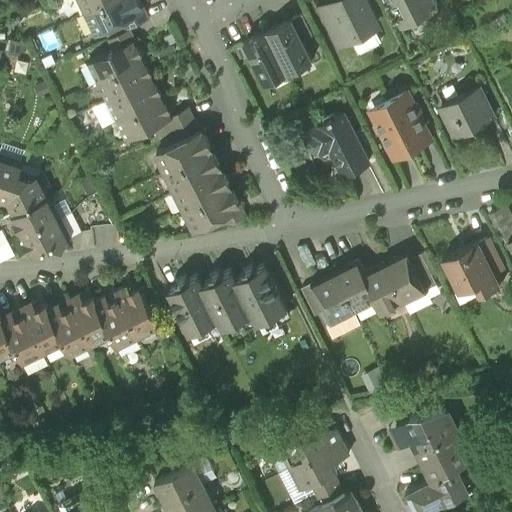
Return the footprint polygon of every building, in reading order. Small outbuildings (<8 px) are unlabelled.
[(103,0),(88,7),(97,27),(121,15),(140,6),(140,5),(139,3),(141,0),(103,0)] [(331,0),(320,6),(338,40),(348,35),(355,48),(382,35),(364,0),(331,0)] [(391,0),(401,20),(438,2),(436,0),(391,0)] [(121,15),(127,26),(130,25),(150,15),(144,3),(140,5),(140,6),(121,15)] [(291,15),(268,27),(289,69),(312,58),(291,15)] [(109,35),(115,46),(133,37),(135,36),(130,25),(127,26),(109,35)] [(44,49),(59,42),(51,26),(37,33),(44,49)] [(265,80),(289,69),(268,27),(245,38),(265,80)] [(87,59),(97,78),(143,56),(133,37),(115,46),(87,59)] [(243,42),(235,46),(240,56),(247,52),(243,42)] [(152,75),(143,56),(97,78),(106,98),(152,75)] [(28,62),(17,59),(15,69),(25,72),(28,62)] [(194,71),(190,61),(181,64),(185,74),(194,71)] [(106,98),(116,117),(162,94),(152,75),(106,98)] [(50,92),(45,81),(35,86),(40,96),(50,92)] [(449,116),(457,133),(493,115),(478,84),(463,91),(463,90),(456,94),(441,101),(443,104),(440,108),(443,115),(449,116)] [(388,96),(414,148),(421,145),(422,142),(432,137),(419,111),(420,108),(417,102),(414,101),(407,87),(388,96)] [(170,113),(162,94),(116,117),(125,137),(153,123),(171,114),(170,113)] [(407,152),(414,148),(388,96),(369,105),(376,119),(375,123),(378,128),(381,129),(394,156),(404,151),(407,152)] [(153,123),(159,134),(194,116),(189,104),(170,113),(171,114),(153,123)] [(310,125),(312,129),(308,132),(307,138),(310,143),(314,145),(320,145),(322,148),(330,144),(343,172),(369,159),(344,109),(333,114),(332,112),(329,114),(330,116),(310,125)] [(200,127),(194,116),(159,134),(164,145),(200,127)] [(156,148),(166,168),(209,147),(208,145),(211,141),(205,130),(201,130),(200,127),(164,145),(156,148)] [(210,149),(209,147),(166,168),(176,187),(219,166),(218,164),(220,160),(215,149),(210,149)] [(0,199),(6,202),(17,172),(22,162),(0,154),(0,199)] [(176,187),(185,206),(228,185),(227,183),(230,179),(224,169),(220,168),(219,166),(176,187)] [(17,172),(6,202),(12,213),(48,196),(38,174),(31,177),(17,172)] [(97,187),(90,173),(79,178),(86,192),(97,187)] [(229,188),(228,185),(185,206),(195,226),(221,213),(238,205),(237,204),(236,202),(239,199),(234,188),(229,188)] [(12,213),(22,234),(58,217),(48,196),(12,213)] [(241,202),(237,204),(238,205),(221,213),(225,221),(234,220),(247,214),(241,202)] [(511,217),(505,203),(490,212),(501,233),(511,230),(511,217)] [(69,237),(58,217),(22,234),(32,253),(54,243),(63,248),(69,237)] [(0,261),(15,254),(1,227),(0,227),(0,261)] [(510,240),(511,244),(511,230),(501,233),(506,243),(510,240)] [(477,240),(443,256),(460,289),(475,282),(481,293),(503,282),(497,271),(503,268),(487,236),(477,241),(477,240)] [(424,249),(410,256),(426,288),(436,283),(432,274),(436,272),(424,249)] [(407,250),(385,261),(403,299),(410,311),(432,301),(426,288),(410,256),(407,250)] [(357,260),(335,270),(353,308),(375,297),(363,272),(357,260)] [(381,310),(403,299),(385,261),(363,272),(375,297),(381,310)] [(245,273),(236,277),(255,317),(256,321),(275,312),(277,318),(289,312),(266,263),(255,268),(254,264),(243,269),(245,273)] [(212,278),(202,283),(221,323),(222,326),(241,317),(243,323),(255,317),(236,277),(232,268),(222,273),(220,270),(210,274),(212,278)] [(331,319),(353,308),(335,270),(313,281),(325,307),(331,319)] [(210,328),(221,323),(202,283),(198,274),(188,279),(186,275),(176,280),(178,284),(168,289),(188,332),(207,323),(210,328)] [(315,312),(325,307),(313,281),(312,280),(301,285),(315,312)] [(127,285),(115,291),(118,297),(137,335),(140,334),(145,338),(151,338),(156,332),(155,326),(163,322),(145,284),(130,291),(127,285)] [(68,298),(71,305),(90,343),(111,333),(95,300),(92,295),(83,299),(80,293),(68,298)] [(116,345),(137,335),(118,297),(110,301),(107,295),(95,300),(111,333),(116,345)] [(21,306),(24,313),(43,351),(63,341),(48,308),(45,303),(36,307),(33,300),(21,306)] [(69,353),(90,343),(71,305),(63,309),(60,303),(48,308),(63,341),(69,353)] [(22,360),(43,351),(24,313),(16,317),(13,311),(1,316),(16,348),(22,360)] [(0,356),(16,348),(1,316),(0,314),(0,356)] [(413,437),(417,447),(456,428),(446,407),(410,413),(388,424),(397,444),(413,437)] [(47,425),(44,418),(33,422),(37,430),(47,425)] [(280,468),(292,461),(342,437),(337,426),(314,438),(310,431),(300,433),(270,448),(280,468)] [(457,427),(456,428),(417,447),(432,476),(455,465),(467,460),(461,449),(463,440),(457,427)] [(349,450),(342,437),(292,461),(302,482),(310,478),(333,467),(336,465),(333,459),(349,450)] [(155,477),(166,499),(203,480),(193,459),(155,477)] [(461,475),(455,465),(432,476),(405,489),(416,511),(421,511),(473,486),(469,477),(461,475)] [(310,478),(316,489),(338,478),(333,467),(310,478)] [(343,488),(338,478),(316,489),(321,500),(343,488)] [(192,511),(214,501),(203,480),(166,499),(172,511),(192,511)] [(62,503),(66,511),(114,511),(101,484),(62,503)] [(347,487),(343,488),(321,500),(308,506),(310,511),(346,511),(362,504),(357,494),(352,497),(347,487)] [(192,511),(219,511),(214,501),(192,511)]
